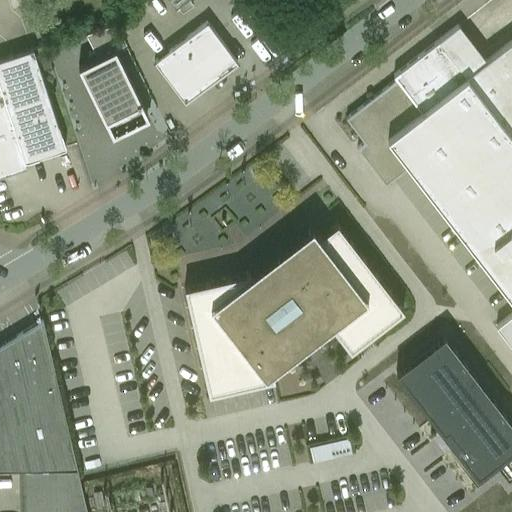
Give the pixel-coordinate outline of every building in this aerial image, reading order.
[(168,0),(176,10),(188,0),(168,0)] [(207,21),(171,48),(202,89),(238,62),(207,21)] [(86,34),(98,57),(116,48),(117,49),(127,44),(116,23),(86,34)] [(511,40),(487,60),(459,24),(439,40),(511,135),(511,40)] [(511,135),(439,40),(380,85),(407,121),(387,136),(511,297),(511,135)] [(45,44),(34,48),(41,70),(52,67),(45,44)] [(34,48),(34,47),(0,58),(0,84),(24,160),(25,160),(66,147),(41,70),(34,48)] [(79,66),(111,130),(147,113),(117,49),(116,48),(98,57),(79,66)] [(202,89),(171,48),(154,61),(185,101),(202,89)] [(0,176),(28,167),(25,160),(24,160),(0,84),(0,176)] [(338,217),(320,232),(372,299),(335,328),(356,354),(411,309),(338,217)] [(249,270),(207,303),(267,381),(271,377),(335,328),(372,299),(320,232),(312,222),(249,270)] [(207,303),(249,270),(248,267),(179,282),(205,400),(273,385),(271,377),(267,381),(207,303)] [(43,320),(0,345),(0,354),(26,469),(78,469),(43,320)] [(511,419),(444,333),(397,369),(449,437),(478,473),(511,446),(511,419)] [(0,469),(20,470),(22,470),(26,469),(0,354),(0,469)] [(22,470),(20,470),(20,511),(87,511),(78,469),(26,469),(22,470)] [(223,511),(299,511),(303,511),(300,495),(223,509),(223,511)]
